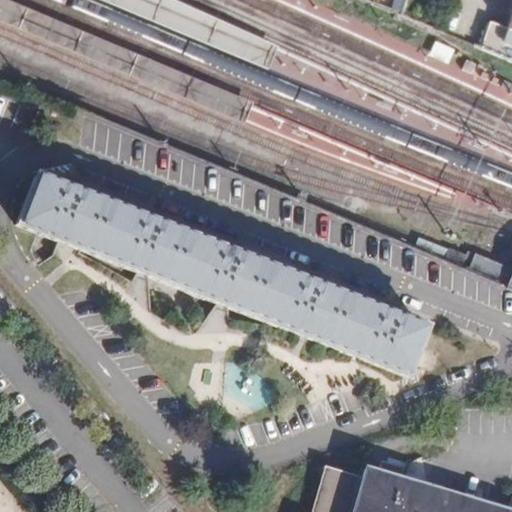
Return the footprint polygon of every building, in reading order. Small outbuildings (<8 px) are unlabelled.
[(247,116),(254,102),(47,15),(11,0),(0,0),(0,24),(243,127),(247,116)] [(98,0),(268,72),(272,61),(278,48),(170,0),(98,0)] [(395,0),(392,11),(398,14),(402,0),(395,0)] [(511,63),(511,20),(508,34),(491,26),(484,51),(511,63)] [(424,328),(33,177),(16,221),(66,240),(143,270),(223,301),(303,332),(406,372),(416,348),(424,328)] [(442,239),(435,256),(465,268),(472,252),(442,239)] [(511,287),(511,268),(479,254),(471,271),(511,287)] [(511,511),(511,498),(508,511),(372,471),(369,481),(333,470),(319,511),(511,511)]
